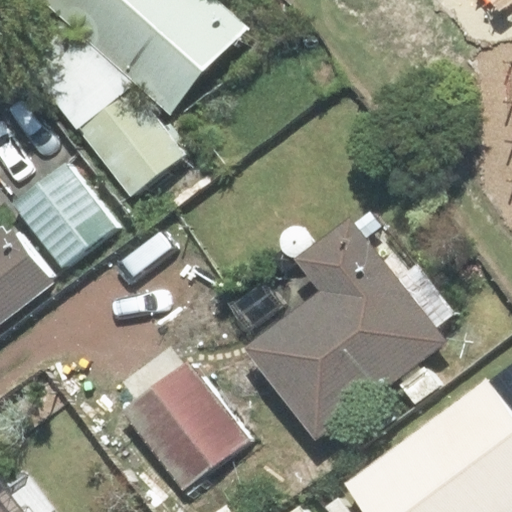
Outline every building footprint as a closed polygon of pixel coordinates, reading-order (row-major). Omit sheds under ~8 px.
[(251,42),(207,0),(29,0),(62,31),(15,80),(145,203),(190,156),(166,133),(251,42)] [(14,225),(61,282),(129,229),(79,164),(9,219),(14,225)] [(212,320),(318,449),(393,391),(409,412),(445,384),(430,366),(454,347),(442,332),(462,317),(385,219),(360,238),(344,218),(212,320)] [(0,329),(61,282),(14,225),(0,235),(0,329)] [(112,424),(173,501),(254,440),(181,340),(123,383),(139,405),(112,424)] [(511,511),(511,364),(342,489),(359,511),(511,511)]
